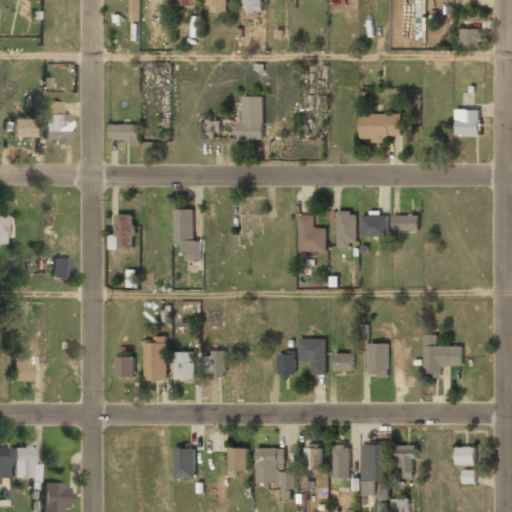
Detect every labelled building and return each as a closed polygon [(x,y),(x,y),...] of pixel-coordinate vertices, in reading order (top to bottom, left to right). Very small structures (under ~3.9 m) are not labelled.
[(130,0),(130,22),(140,22),(140,0),(130,0)] [(226,0),(205,0),(205,12),(226,12),(226,0)] [(238,0),(238,12),(259,12),(259,0),(238,0)] [(202,37),(202,16),(191,16),(192,37),(202,37)] [(460,47),(482,47),(482,29),(460,29),(460,47)] [(262,140),(262,97),(243,97),(243,123),(237,123),(237,140),(262,140)] [(70,116),(59,116),(59,103),(43,103),(43,144),(70,144),(70,116)] [(455,110),(455,136),(479,136),(479,110),(455,110)] [(401,114),(360,114),(360,140),(401,140),(401,114)] [(34,139),(34,120),(12,121),(12,139),(34,139)] [(138,142),(138,125),(110,125),(110,142),(138,142)] [(174,245),(183,245),(183,259),(200,259),(200,239),(194,240),(193,209),(174,209),(174,245)] [(337,247),(355,247),(355,211),(337,211),(337,247)] [(11,216),(0,215),(0,244),(4,244),(4,228),(10,228),(11,216)] [(133,215),(116,215),(116,249),(133,249),(133,215)] [(298,215),(298,252),(326,252),(326,228),(314,228),(314,215),(298,215)] [(388,237),(388,215),(362,215),(362,237),(388,237)] [(419,215),(393,215),(393,231),(419,231),(419,215)] [(52,278),(69,278),(69,258),(52,258),(52,278)] [(138,288),(138,270),(127,269),(127,287),(138,288)] [(358,339),(369,338),(368,324),(358,325),(358,339)] [(424,336),(424,378),(442,377),(441,366),(462,366),(462,346),(437,346),(437,336),(424,336)] [(145,380),(166,380),(166,339),(145,339),(145,380)] [(325,339),(300,339),(300,362),(311,362),(311,375),(325,375),(325,339)] [(369,377),(388,377),(388,344),(369,344),(369,377)] [(209,378),(225,378),(225,352),(209,352),(209,378)] [(31,381),(31,353),(13,353),(13,381),(31,381)] [(194,381),(194,353),(174,353),(174,381),(194,381)] [(277,378),(294,378),(294,354),(277,354),(277,378)] [(353,354),(334,354),(334,372),(353,372),(353,354)] [(135,357),(116,357),(116,378),(135,378),(135,357)] [(132,444),(113,444),(113,464),(132,464),(132,444)] [(361,445),(361,495),(373,495),(373,483),(387,483),(387,445),(361,445)] [(305,470),(321,470),(321,446),(305,446),(305,470)] [(349,446),(333,446),(333,478),(349,478),(349,446)] [(416,446),(396,446),(396,478),(416,478),(416,446)] [(456,446),(456,464),(476,464),(476,446),(456,446)] [(12,481),(40,481),(40,464),(34,464),(34,447),(12,447),(12,481)] [(0,478),(9,478),(9,448),(0,448),(0,478)] [(195,448),(175,448),(175,478),(195,478),(195,448)] [(229,448),(229,473),(248,473),(248,448),(229,448)] [(256,449),(256,484),(282,484),(282,490),(294,490),(294,473),(283,473),(283,449),(256,449)] [(464,482),(474,482),(474,471),(464,471),(464,482)] [(70,485),(42,485),(41,511),(61,511),(61,508),(69,508),(70,485)] [(410,511),(410,498),(391,499),(391,509),(382,509),(382,500),(388,500),(387,488),(379,489),(379,511),(410,511)]
